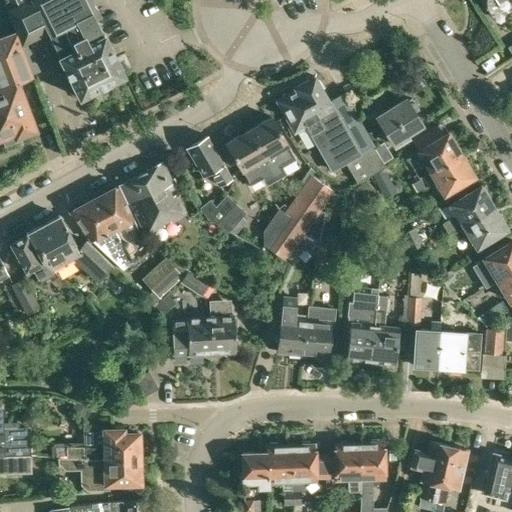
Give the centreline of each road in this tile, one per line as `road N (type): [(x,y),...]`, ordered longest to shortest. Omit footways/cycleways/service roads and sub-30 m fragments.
road 1 (unclassified): [(0,220),(215,103),(235,74),(263,56)]
road 2 (residential): [(511,420),(382,410),(229,415)]
road 3 (residential): [(511,158),(415,0)]
road 4 (unclassified): [(263,56),(328,24),(354,26),(398,0)]
road 5 (residential): [(229,415),(109,412)]
